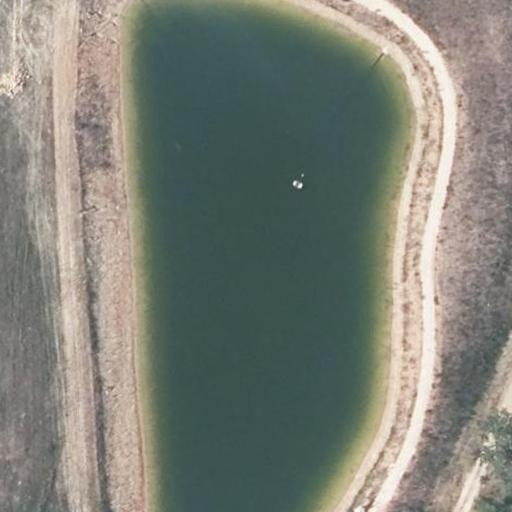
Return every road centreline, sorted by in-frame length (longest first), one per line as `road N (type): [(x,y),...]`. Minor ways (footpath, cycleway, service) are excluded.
road 1 (track): [(373,0),(403,14),(437,61),(450,107),(429,244),(429,369),(403,461),(372,511)]
road 2 (track): [(69,0),(63,138),(81,511)]
road 3 (track): [(511,393),(458,511)]
